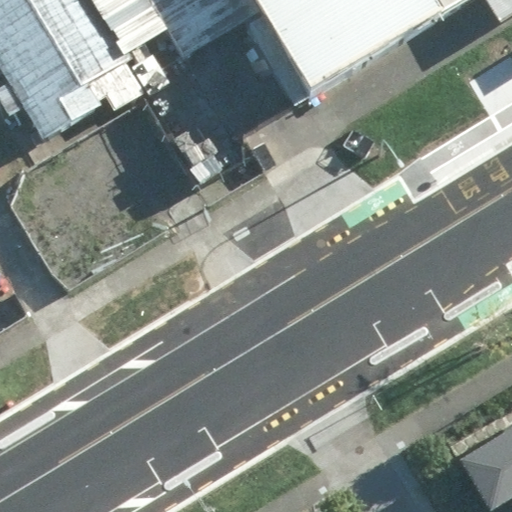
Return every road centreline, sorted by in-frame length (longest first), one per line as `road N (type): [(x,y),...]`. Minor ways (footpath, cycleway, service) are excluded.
road 1 (secondary): [(284,349),(13,511)]
road 2 (secondary): [(511,208),(284,349)]
road 3 (residential): [(284,349),(387,511)]
